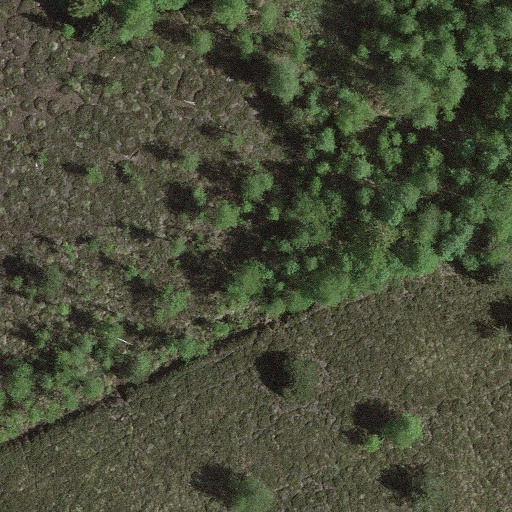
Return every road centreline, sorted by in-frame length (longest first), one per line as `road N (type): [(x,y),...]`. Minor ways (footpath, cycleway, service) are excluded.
road 1 (track): [(0,356),(241,239)]
road 2 (track): [(241,239),(235,0)]
